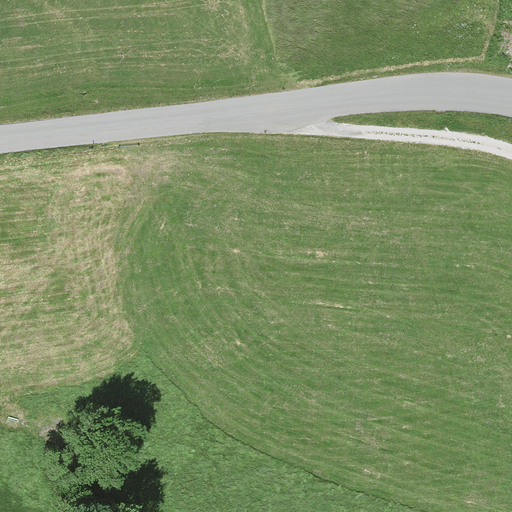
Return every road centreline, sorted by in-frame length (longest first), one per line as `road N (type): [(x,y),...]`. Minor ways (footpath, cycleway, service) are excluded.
road 1 (tertiary): [(0,138),(388,94),(511,97)]
road 2 (track): [(261,111),(511,145)]
